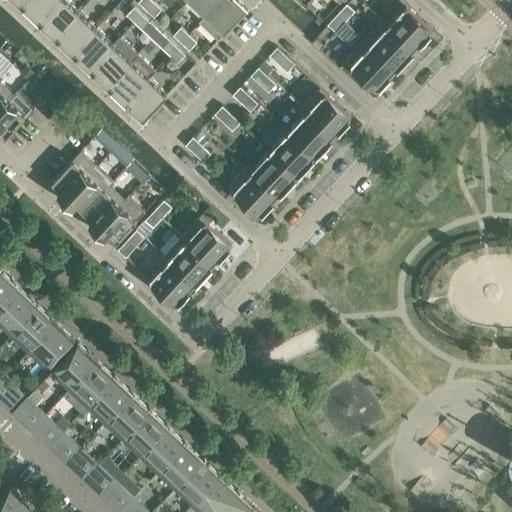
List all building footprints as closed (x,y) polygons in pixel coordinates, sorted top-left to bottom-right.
[(39,20),(41,18),(40,17),(56,0),(23,0),(24,1),(27,4),(24,7),(39,20)] [(56,37),(59,34),(58,33),(79,10),(68,0),(56,0),(40,17),(41,18),(45,21),(42,24),(56,37)] [(139,0),(138,1),(146,9),(154,0),(153,0),(139,0)] [(154,0),(146,9),(154,16),(162,8),(154,0)] [(199,21),(200,22),(220,0),(191,0),(206,14),(199,21)] [(220,0),(200,22),(218,39),(249,6),(243,0),(220,0)] [(347,3),(337,13),(346,21),(355,11),(347,3)] [(127,14),(135,21),(142,13),(134,5),(127,14)] [(394,18),(388,24),(414,48),(420,43),(421,44),(433,32),(431,31),(433,29),(407,5),(405,6),(404,6),(393,18),(394,18)] [(74,53),(76,50),(75,50),(97,27),(79,10),(58,33),(59,34),(62,37),(59,40),(74,53)] [(142,13),(135,21),(143,29),(151,20),(142,13)] [(346,21),(337,13),(328,24),(336,31),(346,21)] [(383,19),(365,39),(396,68),(397,67),(399,68),(415,52),(413,50),(414,48),(388,24),(383,19)] [(173,34),(181,42),(189,33),(181,26),(173,34)] [(91,70),(94,67),(93,66),(121,36),(120,35),(113,42),(97,27),(75,50),(76,50),(80,54),(77,56),(91,70)] [(189,33),(181,42),(190,49),(197,41),(189,33)] [(109,86),(111,83),(110,82),(139,52),(121,36),(93,66),(94,67),(97,70),(95,73),(109,86)] [(162,46),(170,54),(177,46),(169,38),(162,46)] [(396,68),(365,39),(346,59),(377,88),(379,86),(381,88),(392,76),(390,74),(396,68)] [(177,46),(170,54),(178,62),(186,53),(177,46)] [(269,54),(287,71),(295,63),(277,46),(269,54)] [(126,102),(129,100),(128,99),(150,76),(156,69),(139,52),(110,82),(111,83),(115,86),(112,89),(126,102)] [(251,74),(269,91),(277,83),(259,66),(251,74)] [(0,109),(18,90),(17,89),(14,93),(0,80),(4,76),(3,75),(0,78),(0,109)] [(128,99),(129,100),(132,103),(130,106),(144,119),(168,93),(150,76),(128,99)] [(233,93),(251,110),(259,102),(241,85),(233,93)] [(320,86),(302,106),(333,135),(338,129),(340,131),(351,119),(349,118),(351,116),(320,86)] [(18,90),(0,109),(0,131),(6,137),(35,106),(18,90)] [(215,113),(233,129),(240,121),(223,104),(215,113)] [(290,129),(289,130),(315,155),(316,153),(318,155),(333,138),(332,137),(333,135),(302,106),(301,107),(306,112),(306,113),(305,112),(289,128),(290,129)] [(98,132),(96,134),(102,140),(104,137),(106,134),(107,134),(109,132),(103,126),(101,128),(101,129),(98,132)] [(272,149),(271,150),(297,174),(298,173),(300,174),(315,158),(314,156),(315,155),(289,130),(288,132),(287,131),(271,148),(272,149)] [(186,144),(204,161),(211,152),(193,136),(186,144)] [(114,147),(112,149),(118,155),(120,152),(123,150),(123,149),(124,149),(125,147),(120,141),(118,143),(117,144),(114,147)] [(58,192),(66,199),(98,165),(82,149),(52,181),(61,189),(58,192)] [(254,168),(253,169),(279,193),(280,192),(282,194),(297,177),(296,175),(297,174),(271,150),(270,151),(269,150),(253,167),(254,168)] [(279,193),(253,169),(248,164),(229,184),(260,213),(262,211),(264,213),(275,201),(273,199),(279,193)] [(77,203),(85,211),(114,179),(98,165),(66,199),(73,207),(77,203)] [(90,222),(97,229),(130,194),(129,193),(125,197),(112,184),(115,180),(114,179),(85,211),(93,218),(90,222)] [(130,194),(97,229),(105,236),(108,233),(117,241),(146,210),(130,194)] [(164,200),(155,209),(163,217),(172,207),(164,200)] [(163,217),(155,209),(145,220),(153,228),(163,217)] [(200,215),(182,235),(213,264),(219,258),(220,259),(231,247),(230,246),(232,244),(200,215)] [(118,249),(126,256),(144,237),(136,229),(118,249)] [(182,235),(164,254),(195,283),(196,282),(198,283),(214,267),(212,265),(213,264),(182,235)] [(195,283),(164,254),(163,255),(168,259),(163,265),(162,264),(151,276),(152,277),(150,279),(176,303),(178,301),(180,303),(191,291),(189,289),(195,283)] [(0,310),(21,288),(3,272),(0,275),(0,310)] [(0,310),(0,320),(12,332),(38,305),(21,288),(0,310)] [(12,332),(30,349),(56,321),(38,305),(12,332)] [(56,321),(30,349),(48,366),(74,338),(56,321)] [(63,393),(64,394),(97,360),(78,343),(53,370),(70,386),(63,393)] [(64,394),(82,411),(114,376),(97,360),(64,394)] [(23,392),(5,375),(0,380),(0,399),(9,408),(23,392)] [(89,405),(106,420),(132,392),(114,376),(82,411),(83,412),(89,405)] [(106,420),(123,436),(149,409),(132,392),(106,420)] [(46,414),(28,397),(14,412),(32,429),(46,414)] [(123,436),(141,453),(167,425),(149,409),(123,436)] [(53,420),(46,414),(32,429),(38,435),(53,420)] [(141,453),(159,470),(185,442),(167,425),(141,453)] [(64,430),(49,445),(56,451),(70,436),(64,430)] [(159,470),(176,486),(202,458),(185,442),(159,470)] [(0,444),(0,460),(0,461),(9,451),(1,444),(0,444)] [(88,453),(81,447),(67,462),(73,468),(88,453)] [(186,509),(187,509),(220,475),(202,458),(176,486),(193,502),(186,509)] [(105,469),(99,463),(85,478),(91,484),(91,485),(102,495),(116,480),(117,479),(106,469),(105,469)] [(187,509),(190,511),(217,511),(237,491),(220,475),(187,509)] [(123,486),(116,480),(102,495),(109,501),(123,486)] [(0,497),(0,511),(14,511),(26,500),(11,486),(0,497)] [(259,511),(237,491),(217,511),(259,511)] [(134,496),(120,511),(131,511),(141,502),(134,496)] [(14,511),(38,511),(26,500),(14,511)]
